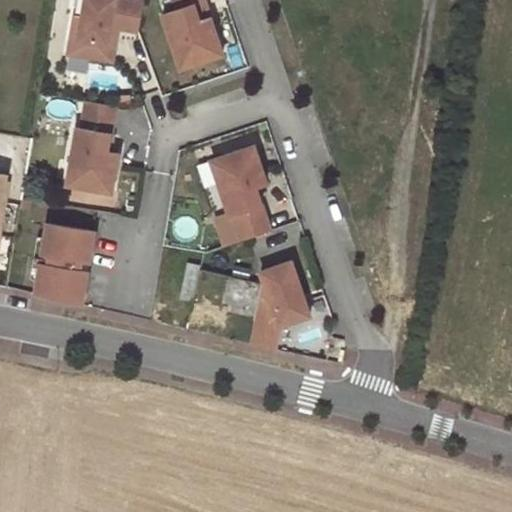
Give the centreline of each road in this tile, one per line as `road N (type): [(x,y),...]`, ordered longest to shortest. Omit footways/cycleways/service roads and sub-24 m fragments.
road 1 (residential): [(385,407),(245,0)]
road 2 (residential): [(0,320),(385,407)]
road 3 (residential): [(385,407),(511,444)]
